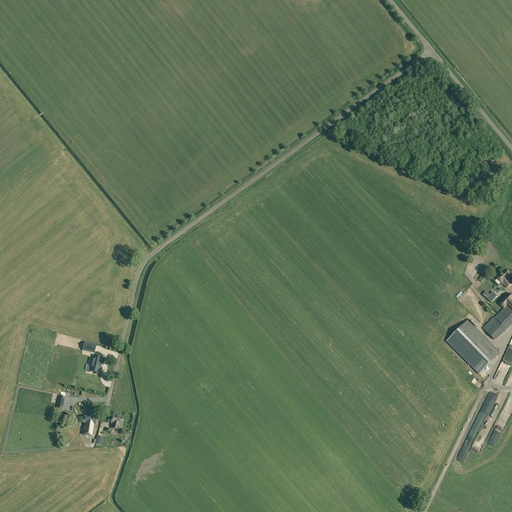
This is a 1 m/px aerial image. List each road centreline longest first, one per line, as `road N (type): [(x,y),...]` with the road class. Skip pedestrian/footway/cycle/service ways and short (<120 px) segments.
road 1 (unclassified): [(129,319),(148,259),(431,49)]
road 2 (unclassified): [(511,148),(431,49)]
